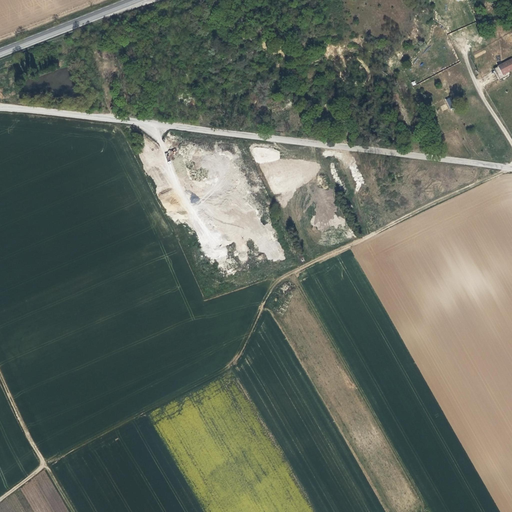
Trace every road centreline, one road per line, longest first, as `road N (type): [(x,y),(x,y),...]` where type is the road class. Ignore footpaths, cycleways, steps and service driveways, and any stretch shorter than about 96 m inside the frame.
road 1 (track): [(0,499),(44,463),(234,361),(277,277),(511,167)]
road 2 (tertiary): [(511,167),(0,108)]
road 3 (track): [(72,511),(0,369)]
road 4 (primary): [(0,50),(129,0)]
